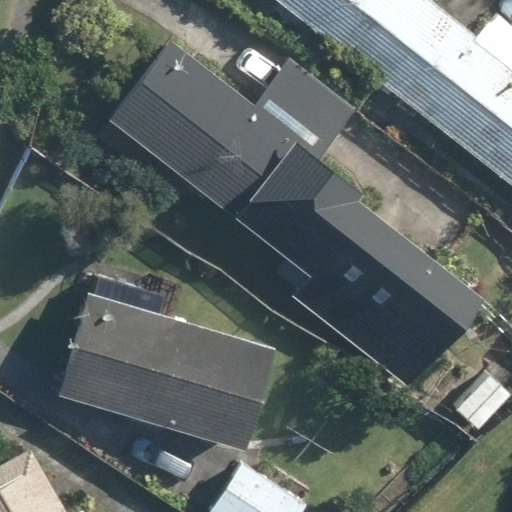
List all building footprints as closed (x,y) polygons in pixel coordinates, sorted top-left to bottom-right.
[(511,62),(432,0),(283,0),(511,179),(511,62)] [(162,33),(102,110),(305,269),(289,289),(411,384),(482,294),(355,194),(364,183),(328,155),(362,111),(286,51),(248,100),(162,33)] [(174,316),(184,281),(150,271),(144,290),(83,272),(50,390),(243,444),(271,344),(174,316)] [(511,391),(487,365),(446,405),(471,431),(511,391)] [(84,511),(81,505),(70,511),(37,448),(0,467),(0,511),(84,511)] [(294,511),(304,496),(241,456),(206,511),(294,511)]
